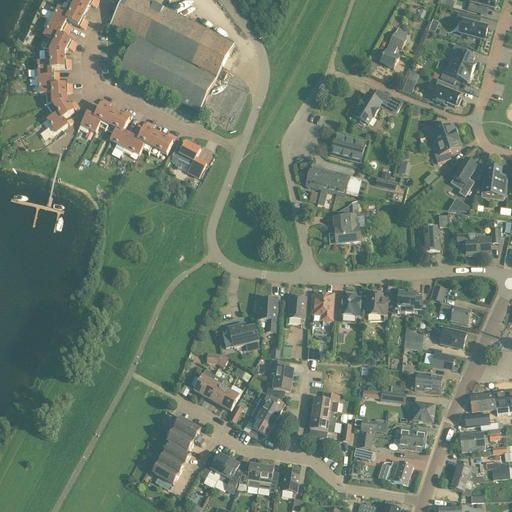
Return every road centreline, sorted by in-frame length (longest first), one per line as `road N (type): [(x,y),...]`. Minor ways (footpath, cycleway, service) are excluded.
road 1 (residential): [(311,278),(284,141),(326,77),(367,81)]
road 2 (residential): [(240,150),(90,82),(88,45),(109,2)]
road 3 (residential): [(423,501),(511,280)]
road 4 (residential): [(311,278),(471,271),(511,278)]
road 5 (residential): [(511,154),(484,145),(476,126),(510,0)]
road 6 (unclassified): [(240,150),(264,72),(227,0)]
road 7 (residential): [(423,501),(343,490),(296,458)]
